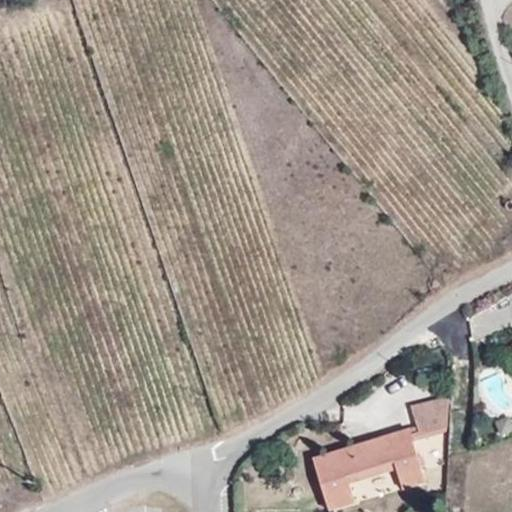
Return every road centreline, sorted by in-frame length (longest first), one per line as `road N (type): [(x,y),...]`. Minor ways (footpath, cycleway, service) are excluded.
road 1 (residential): [(213,460),(305,409),(449,298),(511,269)]
road 2 (residential): [(71,511),(128,481),(213,460)]
